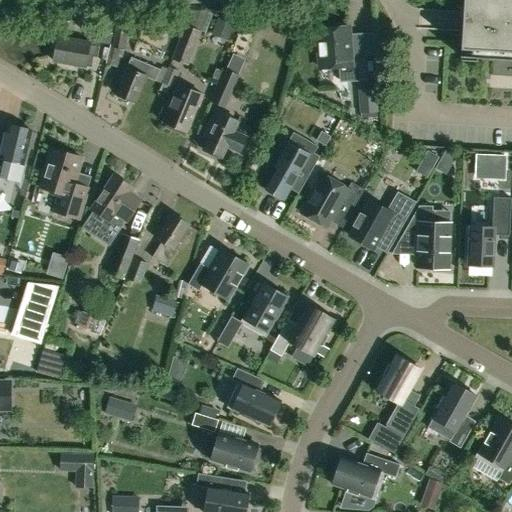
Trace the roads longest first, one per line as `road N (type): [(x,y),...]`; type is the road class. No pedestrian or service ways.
road 1 (residential): [(384,304),(0,74)]
road 2 (residential): [(285,511),(309,435),(384,304)]
